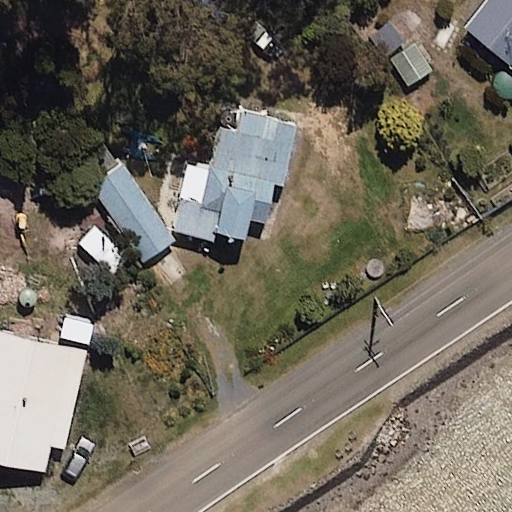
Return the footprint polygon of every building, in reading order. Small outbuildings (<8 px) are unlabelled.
[(511,0),(485,0),(464,26),(510,66),(498,79),(511,91),(511,0)] [(364,32),(383,57),(408,37),(389,12),(364,32)] [(294,122),(222,107),(209,169),(185,165),(172,230),(243,244),(249,218),(264,221),(273,181),(282,183),(294,122)] [(174,239),(121,164),(90,185),(143,261),(174,239)] [(81,345),(0,328),(0,461),(55,473),(81,345)]
